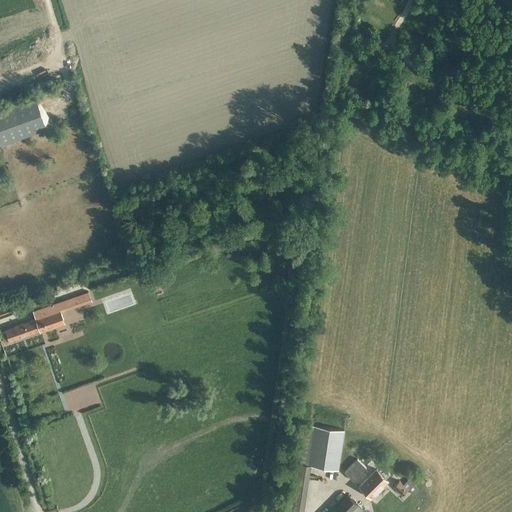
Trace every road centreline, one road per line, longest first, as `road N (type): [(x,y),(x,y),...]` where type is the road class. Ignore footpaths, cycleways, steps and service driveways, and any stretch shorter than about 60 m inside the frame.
road 1 (track): [(409,0),(395,48),(447,87),(511,105)]
road 2 (unclassified): [(38,511),(0,381)]
